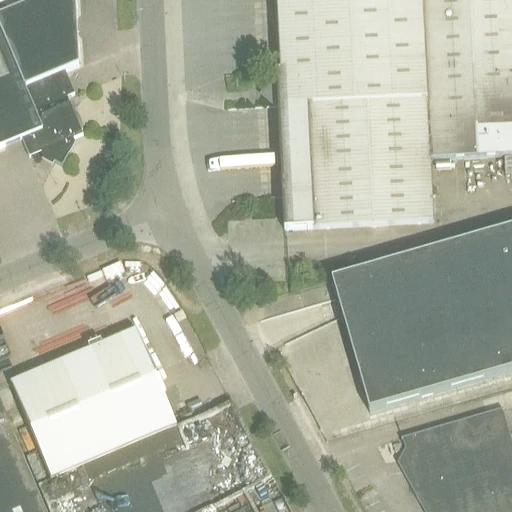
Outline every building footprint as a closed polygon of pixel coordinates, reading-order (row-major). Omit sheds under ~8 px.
[(29,158),(41,153),(43,157),(62,168),(75,144),(73,140),(83,135),(68,98),(74,95),(65,72),(79,66),(75,0),(38,0),(0,16),(0,148),(21,139),(29,158)] [(284,231),(433,224),(430,161),(511,157),(511,0),(277,0),(281,75),(276,75),(276,83),(274,83),(262,96),(273,106),(277,106),(284,231)] [(511,231),(332,284),(370,414),(511,372),(511,231)] [(53,482),(177,429),(154,374),(156,373),(137,329),(67,359),(68,362),(12,387),(53,482)] [(44,511),(1,408),(0,407),(0,511),(44,511)] [(511,511),(511,442),(503,411),(401,441),(401,442),(409,440),(412,449),(405,463),(419,471),(411,484),(432,495),(427,504),(441,511),(440,511),(511,511)] [(265,511),(255,487),(202,508),(203,511),(265,511)]
